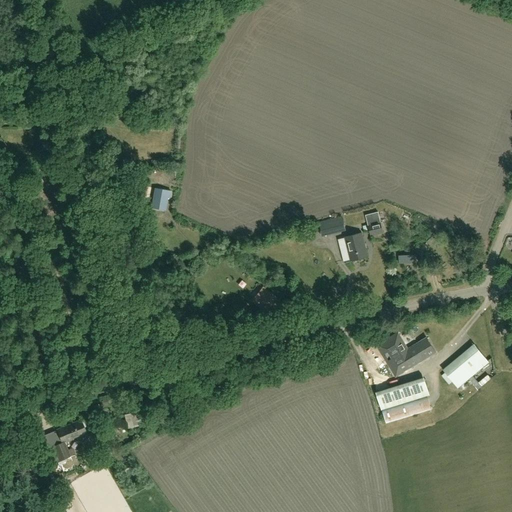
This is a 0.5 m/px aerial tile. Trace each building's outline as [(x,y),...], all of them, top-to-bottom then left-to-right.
[(168,198),(170,199),(171,191),(169,191),(169,190),(154,187),(152,201),(153,201),(152,207),(165,209),(168,198)] [(383,233),(377,212),(365,215),(368,224),(362,226),(364,232),(369,231),(371,236),(383,233)] [(342,216),(330,219),(334,234),(346,231),(342,216)] [(350,261),(367,257),(361,232),(344,236),(350,261)] [(269,313),(279,300),(263,287),(253,301),(269,313)] [(408,348),(398,332),(377,345),(396,376),(436,352),(427,337),(408,348)] [(458,387),(488,362),(474,344),(443,370),(446,373),(442,376),(449,384),(453,381),(458,387)] [(380,406),(428,391),(424,378),(376,393),(380,406)] [(386,423),(432,409),(427,395),(382,409),(386,423)] [(134,423),(133,417),(140,416),(139,412),(127,414),(130,428),(141,426),(140,422),(134,423)] [(86,433),(80,419),(57,429),(62,440),(65,439),(66,442),(76,437),(78,441),(82,443),(86,441),(89,437),(87,433),(86,433)] [(78,463),(75,455),(76,454),(73,447),(68,449),(65,441),(53,446),(48,448),(54,463),(59,461),(62,469),(78,463)]
